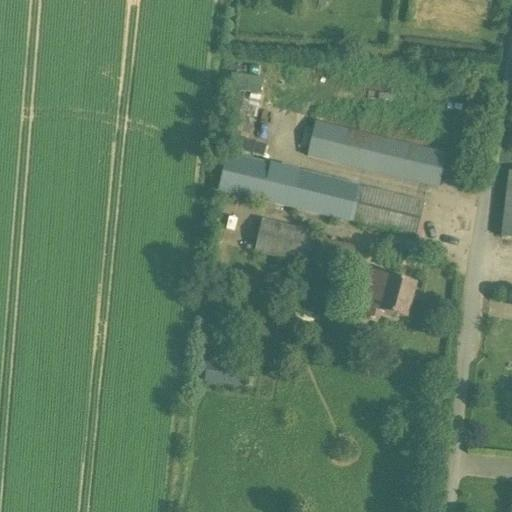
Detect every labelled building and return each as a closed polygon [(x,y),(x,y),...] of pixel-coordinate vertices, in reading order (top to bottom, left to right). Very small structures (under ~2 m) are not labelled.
[(438,189),(447,156),(315,123),(306,157),(438,189)] [(227,142),(224,153),(262,162),(264,151),(227,142)] [(416,239),(424,204),(241,160),(233,195),(416,239)] [(511,240),(511,173),(509,173),(500,239),(511,240)] [(350,272),(355,248),(315,239),(317,233),(261,221),(253,254),(308,267),(309,263),(350,272)] [(406,320),(416,285),(373,274),(362,316),(378,320),(379,313),(406,320)]
